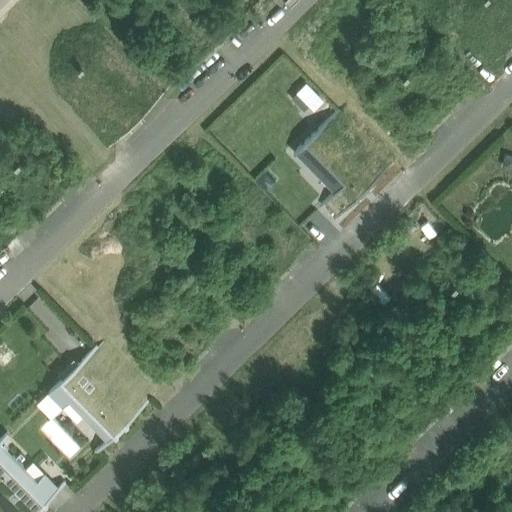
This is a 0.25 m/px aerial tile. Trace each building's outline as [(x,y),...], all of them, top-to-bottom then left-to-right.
[(227,29),(198,0),(156,0),(206,51),(227,29)] [(511,0),(485,0),(479,7),(511,40),(511,0)] [(147,108),(95,55),(73,77),(125,130),(147,108)] [(455,100),(420,64),(398,86),(433,121),(455,100)] [(307,78),(296,89),(313,107),(324,96),(307,78)] [(374,179),(322,126),(300,147),(352,201),(374,179)] [(66,188),(31,152),(9,173),(44,209),(66,188)] [(293,258),(241,205),(219,226),(271,280),(293,258)] [(511,336),(511,320),(468,275),(446,297),(498,350),(511,336)] [(212,337),(177,301),(156,323),(191,358),(212,337)] [(439,408),(387,354),(365,376),(417,429),(439,408)] [(132,416),(80,363),(58,384),(110,437),(132,416)] [(358,487),(306,434),(285,455),(337,508),(358,487)] [(33,511),(51,495),(0,443),(0,486),(24,511),(33,511)]
